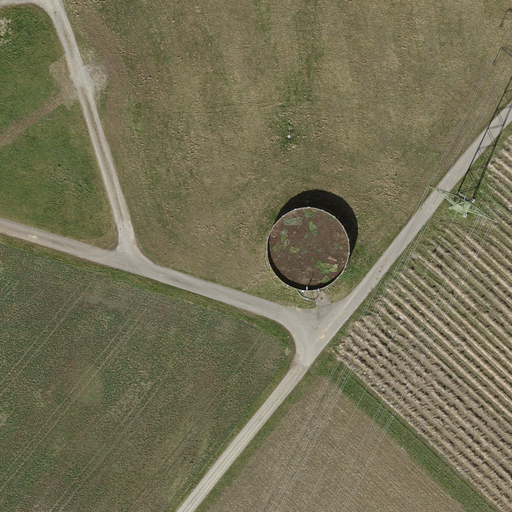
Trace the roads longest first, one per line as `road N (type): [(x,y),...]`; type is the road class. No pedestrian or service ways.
road 1 (track): [(511,113),(459,168),(185,511)]
road 2 (unclassified): [(329,330),(0,225)]
